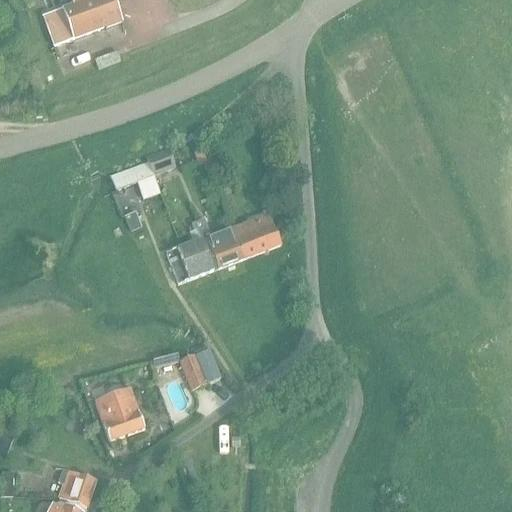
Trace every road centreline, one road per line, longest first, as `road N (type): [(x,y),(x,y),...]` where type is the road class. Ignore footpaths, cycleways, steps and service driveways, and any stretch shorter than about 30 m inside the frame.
road 1 (unclassified): [(0,147),(169,93),(287,35)]
road 2 (residential): [(319,342),(287,35)]
road 3 (residential): [(96,511),(125,470),(319,342)]
road 4 (residential): [(313,511),(312,488),(349,415),(351,388),(346,369),(319,342)]
